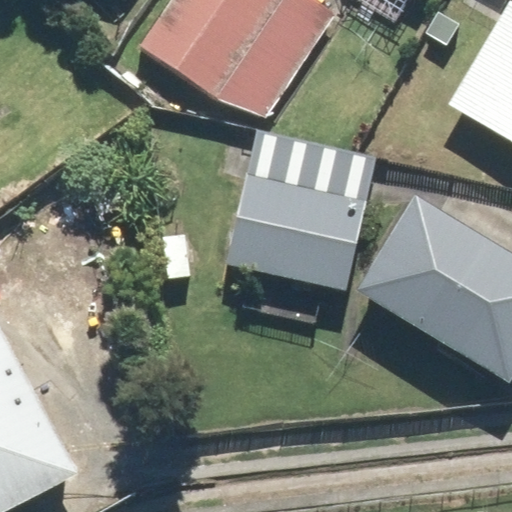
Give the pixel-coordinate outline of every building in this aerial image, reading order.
[(303,0),(164,0),(137,42),(263,127),(334,21),(303,0)] [(511,6),(510,5),(443,111),(511,155),(511,6)] [(375,163),(254,134),(221,270),(342,299),(375,163)] [(94,195),(55,209),(43,281),(116,255),(94,195)] [(511,379),(511,267),(409,205),(352,299),(505,391),(511,379)] [(0,511),(22,511),(76,483),(0,342),(0,511)]
